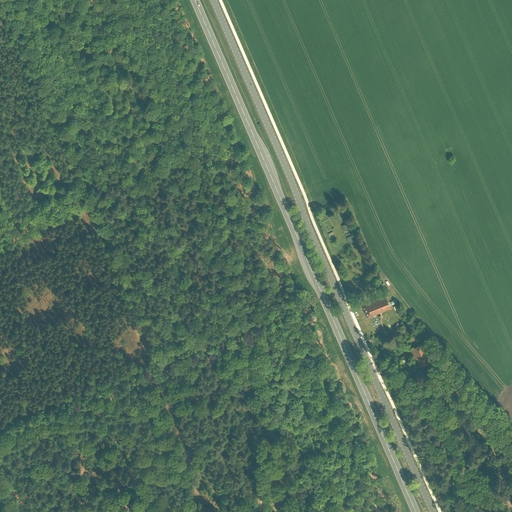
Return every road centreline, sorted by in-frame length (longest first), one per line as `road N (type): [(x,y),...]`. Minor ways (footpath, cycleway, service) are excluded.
road 1 (trunk): [(415,511),(194,0)]
road 2 (tertiary): [(433,511),(213,0)]
